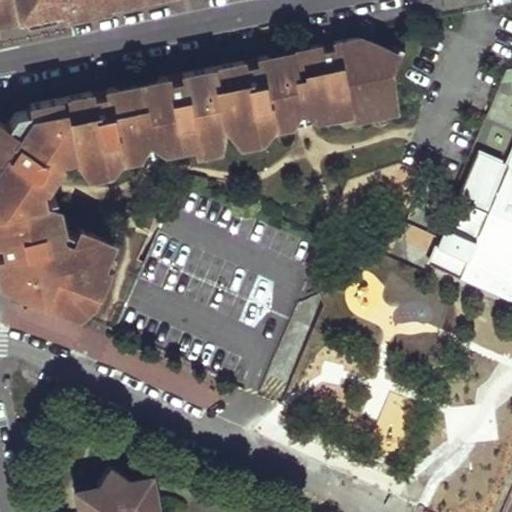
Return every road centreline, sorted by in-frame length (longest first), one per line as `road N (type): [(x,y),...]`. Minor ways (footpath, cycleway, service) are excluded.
road 1 (residential): [(0,344),(78,372),(371,511)]
road 2 (residential): [(0,64),(314,0)]
